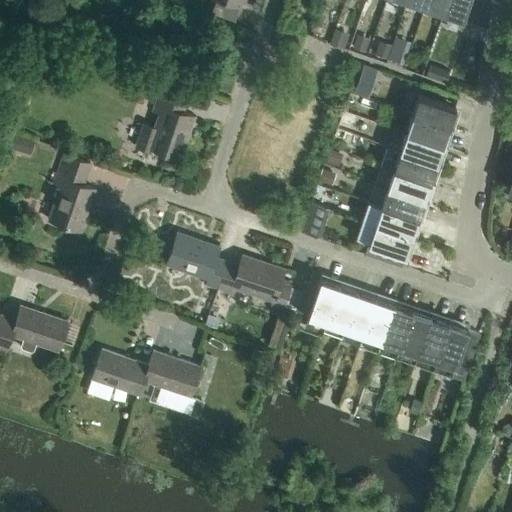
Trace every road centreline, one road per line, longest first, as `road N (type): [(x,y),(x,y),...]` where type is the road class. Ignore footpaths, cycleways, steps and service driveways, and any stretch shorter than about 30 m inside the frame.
road 1 (residential): [(498,273),(486,303),(234,217),(217,199)]
road 2 (residential): [(217,199),(276,0)]
road 3 (residential): [(103,299),(138,187),(194,204),(217,199)]
road 4 (residential): [(498,273),(469,262),(490,104)]
